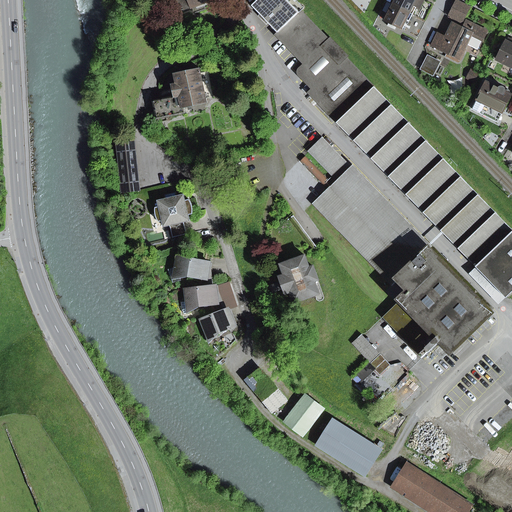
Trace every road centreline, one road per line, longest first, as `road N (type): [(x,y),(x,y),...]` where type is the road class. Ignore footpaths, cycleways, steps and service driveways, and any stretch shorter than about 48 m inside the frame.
road 1 (residential): [(232,4),(280,78),(511,317)]
road 2 (residential): [(250,324),(205,188),(174,153),(148,139),(138,118),(158,66),(223,32),(232,4)]
road 3 (primary): [(24,238),(47,313),(127,450),(150,511)]
road 4 (primary): [(8,0),(24,238)]
